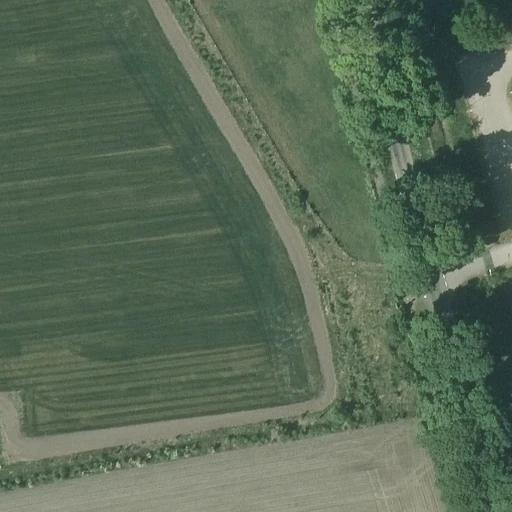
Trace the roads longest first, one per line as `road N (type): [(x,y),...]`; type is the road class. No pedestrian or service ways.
road 1 (unclassified): [(489,511),(358,0)]
road 2 (track): [(433,286),(399,269),(323,191),(207,0)]
road 3 (track): [(375,64),(511,37)]
